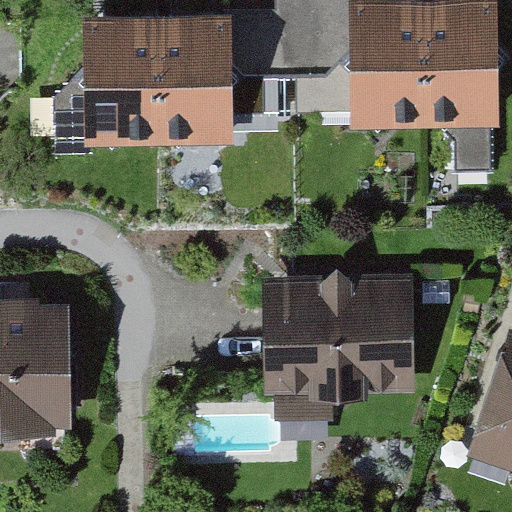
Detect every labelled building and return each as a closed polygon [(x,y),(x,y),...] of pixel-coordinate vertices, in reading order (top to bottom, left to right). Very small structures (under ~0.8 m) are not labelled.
[(494,0),(343,3),(345,129),(496,127),(494,0)] [(226,22),(75,24),(77,151),(228,148),(226,22)] [(412,282),(262,282),(262,397),(412,398),(412,282)] [(67,307),(0,308),(0,442),(72,440),(67,307)] [(511,333),(506,332),(464,460),(511,476),(511,333)] [(279,410),(198,410),(198,444),(279,445),(279,410)]
